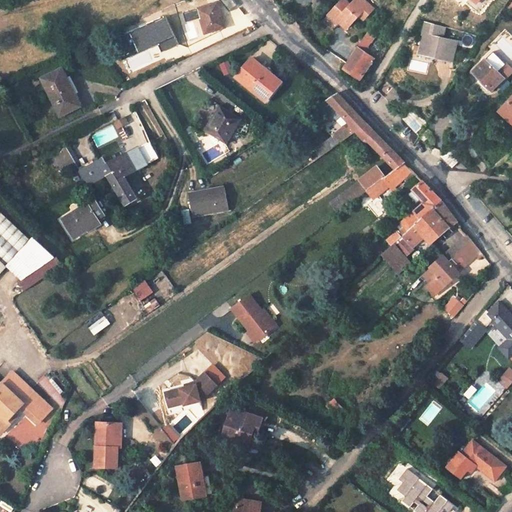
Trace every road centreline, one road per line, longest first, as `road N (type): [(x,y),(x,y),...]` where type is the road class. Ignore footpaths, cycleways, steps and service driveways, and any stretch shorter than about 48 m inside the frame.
road 1 (tertiary): [(253,0),(439,179)]
road 2 (residential): [(30,511),(76,418),(100,405)]
